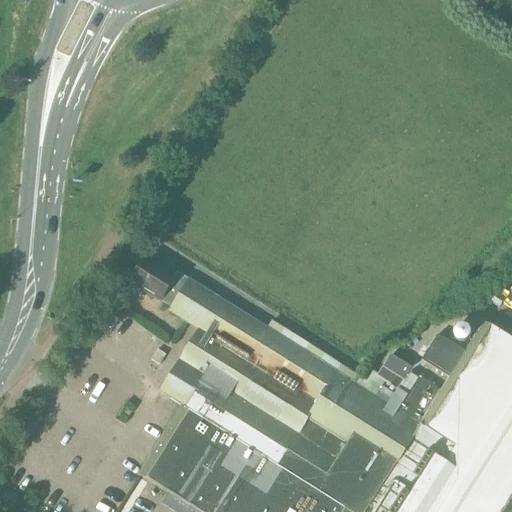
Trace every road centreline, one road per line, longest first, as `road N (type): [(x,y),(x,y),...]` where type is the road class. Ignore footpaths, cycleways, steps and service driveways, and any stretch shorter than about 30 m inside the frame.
road 1 (secondary): [(0,368),(29,282),(48,113)]
road 2 (secondary): [(48,113),(93,66),(125,1)]
road 3 (secondary): [(48,113),(104,0)]
